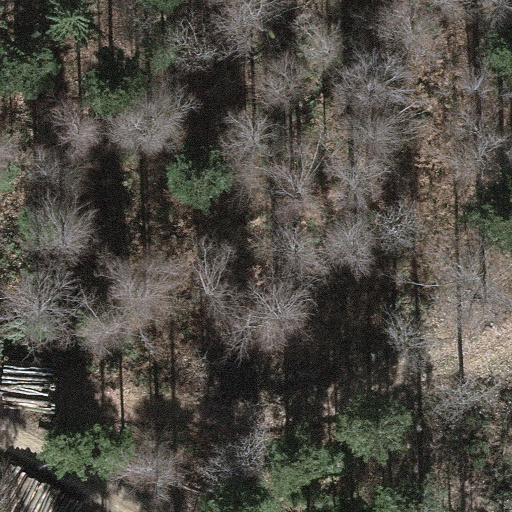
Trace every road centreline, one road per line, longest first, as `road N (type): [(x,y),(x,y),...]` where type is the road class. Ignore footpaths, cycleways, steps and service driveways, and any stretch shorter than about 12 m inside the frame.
road 1 (track): [(0,397),(106,395),(250,412),(326,404),(511,338)]
road 2 (track): [(151,511),(0,431)]
